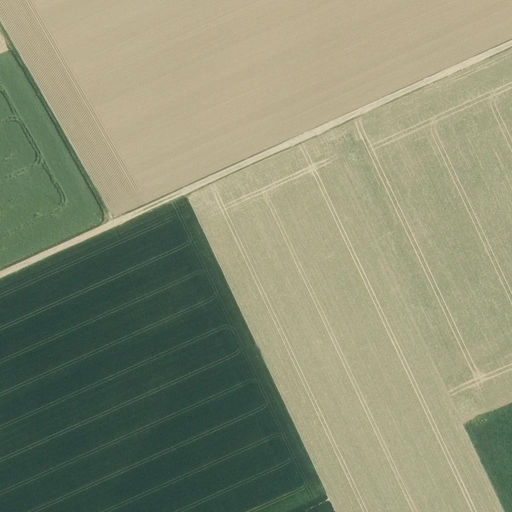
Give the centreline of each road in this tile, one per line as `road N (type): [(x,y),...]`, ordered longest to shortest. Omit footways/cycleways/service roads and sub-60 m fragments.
road 1 (track): [(0,276),(511,44)]
road 2 (track): [(0,26),(113,224)]
